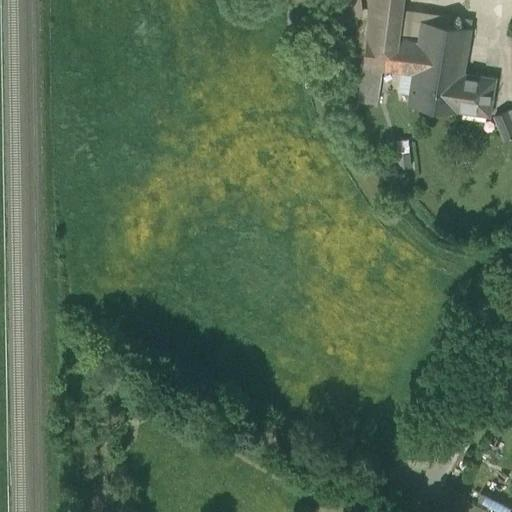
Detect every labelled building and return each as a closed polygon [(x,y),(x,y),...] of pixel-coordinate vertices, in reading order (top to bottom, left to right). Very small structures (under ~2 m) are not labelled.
[(361,0),(337,0),(341,25),(364,22),(361,0)] [(371,0),(363,67),(381,69),(400,72),(413,73),(414,64),(418,41),(399,38),(403,10),(403,0),(371,0)] [(449,16),(403,10),(399,38),(418,41),(421,21),(448,25),(449,16)] [(449,16),(448,25),(471,29),(473,20),(449,16)] [(464,72),(471,29),(448,25),(421,21),(418,41),(414,64),(464,72)] [(408,104),(490,117),(496,78),(464,72),(414,64),(413,73),(409,94),(408,104)] [(377,104),(381,69),(363,67),(359,102),(377,104)] [(409,94),(413,73),(400,72),(397,92),(409,94)] [(511,108),(494,116),(505,140),(511,137),(511,108)] [(411,153),(397,155),(398,170),(412,168),(411,153)]
